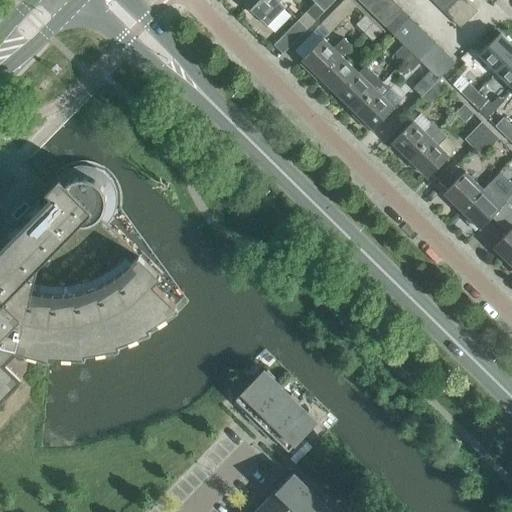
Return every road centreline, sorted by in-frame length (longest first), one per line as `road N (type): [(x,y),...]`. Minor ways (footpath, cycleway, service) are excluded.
road 1 (tertiary): [(511,396),(104,0)]
road 2 (residential): [(511,317),(188,0)]
